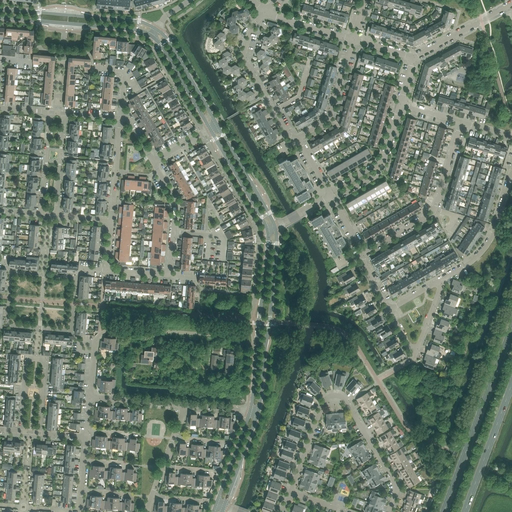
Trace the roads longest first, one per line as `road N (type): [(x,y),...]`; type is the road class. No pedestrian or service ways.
road 1 (residential): [(290,490),(321,405),(334,395),(396,486),(388,511)]
road 2 (residential): [(88,399),(93,341),(108,328),(225,336)]
road 3 (primary): [(511,328),(443,511)]
road 4 (tertiary): [(258,413),(275,228)]
road 5 (tertiary): [(267,231),(249,412)]
road 6 (residential): [(364,252),(433,214),(460,123)]
road 7 (residential): [(38,435),(45,360),(35,357),(26,359),(20,434)]
road 8 (tertiary): [(156,29),(0,9)]
road 9 (tertiary): [(0,18),(152,37)]
road 10 (residential): [(297,138),(286,134),(241,55),(265,11)]
road 11 (residential): [(438,281),(481,252),(511,169)]
road 12 (primary): [(464,511),(511,384)]
road 13 (residential): [(170,275),(176,204),(152,160)]
road 14 (residential): [(297,138),(329,119),(353,39)]
